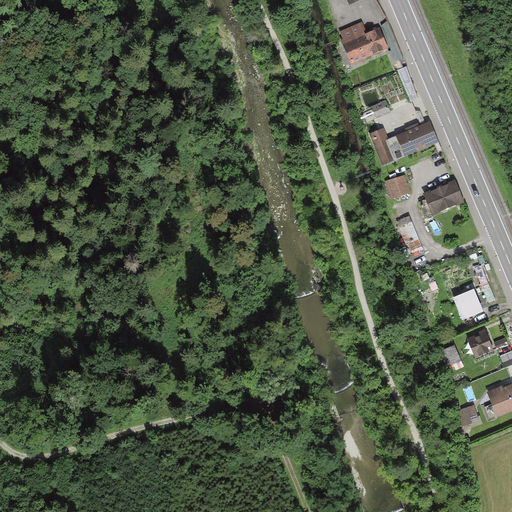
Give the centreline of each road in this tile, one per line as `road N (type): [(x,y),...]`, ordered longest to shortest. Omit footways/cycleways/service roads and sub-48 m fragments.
road 1 (track): [(437,511),(329,180),(258,0)]
road 2 (track): [(309,511),(273,421),(249,401),(31,458),(11,453),(0,439)]
road 3 (secondary): [(511,268),(398,0)]
